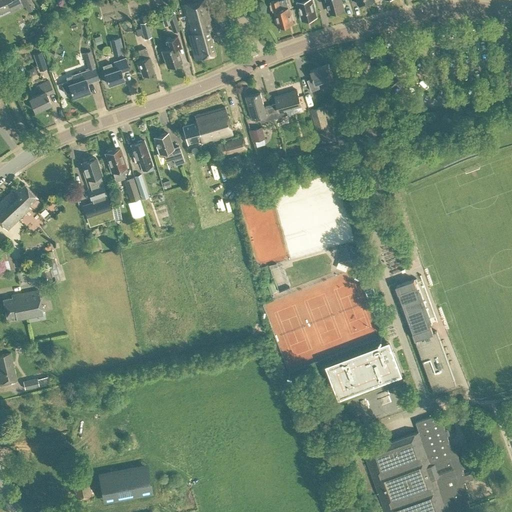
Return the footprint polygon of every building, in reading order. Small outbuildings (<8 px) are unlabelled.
[(0,0),(0,13),(9,9),(10,12),(23,6),(19,0),(0,0)] [(214,27),(206,0),(195,0),(183,3),(190,33),(189,33),(195,57),(215,52),(209,28),(214,27)] [(294,22),(287,0),(279,0),(273,0),(271,1),(272,3),(271,3),(272,8),(273,8),(274,10),(275,10),(279,26),(294,22)] [(298,0),(299,1),(304,18),(311,16),(312,17),(315,17),(316,15),(317,15),(315,6),(317,6),(314,0),(298,0)] [(327,0),(331,11),(337,10),(339,10),(343,9),(343,8),(344,8),(342,0),(327,0)] [(175,12),(168,14),(173,30),(180,28),(175,12)] [(148,20),(140,22),(145,38),(152,36),(148,20)] [(94,37),(96,44),(102,42),(100,35),(94,37)] [(181,45),(178,35),(167,39),(170,46),(161,49),(163,56),(165,56),(168,65),(169,65),(170,66),(177,64),(176,62),(181,61),(178,53),(180,53),(177,46),(181,45)] [(121,45),(120,37),(111,39),(113,47),(121,45)] [(149,56),(146,47),(139,49),(142,58),(137,60),(140,67),(141,67),(144,74),(154,70),(151,63),(152,63),(150,55),(149,56)] [(88,69),(79,72),(71,75),(73,81),(69,83),(68,80),(61,82),(65,92),(71,90),(73,96),(90,90),(87,82),(98,78),(90,50),(83,52),(88,69)] [(36,53),(33,54),(36,63),(45,60),(41,51),(36,53)] [(114,61),(115,64),(112,65),(110,62),(102,65),(109,83),(124,78),(121,70),(129,67),(125,57),(114,61)] [(333,77),(329,65),(311,71),(314,78),(308,80),(312,91),(320,88),(318,83),(333,77)] [(53,90),(48,80),(37,85),(40,92),(29,97),(35,110),(51,102),(47,93),(53,90)] [(277,102),(271,104),(275,118),(288,114),(286,109),(301,104),(297,90),(275,96),(277,102)] [(275,118),(271,104),(265,106),(261,91),(246,96),(253,118),(259,116),(261,122),(275,118)] [(344,107),(352,106),(351,94),(342,95),(344,107)] [(233,134),(225,105),(194,114),(196,121),(182,125),(187,144),(200,141),(201,143),(233,134)] [(329,125),(323,106),(311,109),(316,129),(329,125)] [(261,126),(249,129),(252,142),(265,138),(261,126)] [(166,133),(164,132),(162,133),(161,134),(155,137),(158,145),(157,146),(159,153),(164,151),(167,160),(173,158),(175,164),(184,161),(179,148),(174,150),(168,132),(166,133)] [(219,157),(246,149),(242,134),(223,140),(223,141),(216,144),(219,157)] [(300,141),(302,151),(315,148),(312,138),(300,141)] [(143,140),(141,139),(138,140),(137,142),(131,144),(134,152),(132,152),(135,160),(140,159),(142,167),(152,164),(149,156),(150,155),(144,140),(143,140)] [(126,177),(124,173),(123,168),(126,167),(119,147),(105,152),(110,165),(109,166),(113,176),(114,176),(116,180),(126,177)] [(238,153),(223,157),(225,165),(240,161),(238,153)] [(93,201),(82,204),(86,217),(111,209),(103,185),(101,180),(99,175),(102,174),(96,157),(94,158),(93,157),(90,158),(90,159),(83,162),(85,170),(84,171),(87,179),(88,179),(90,184),(92,188),(89,189),(93,201)] [(215,159),(201,163),(207,182),(221,178),(215,159)] [(141,173),(134,175),(141,198),(148,196),(141,173)] [(123,179),(130,201),(140,198),(133,176),(123,179)] [(169,179),(162,181),(165,188),(171,186),(169,179)] [(37,196),(25,183),(21,186),(18,183),(0,200),(0,222),(7,230),(31,207),(28,205),(37,196)] [(337,242),(349,240),(348,232),(336,234),(337,242)] [(356,267),(363,250),(346,244),(340,260),(356,267)] [(8,245),(0,246),(0,261),(3,273),(15,270),(8,245)] [(52,251),(46,252),(46,253),(48,260),(54,258),(52,251)] [(48,260),(47,260),(49,268),(56,266),(56,263),(54,258),(48,260)] [(48,265),(37,267),(41,282),(51,280),(48,265)] [(56,266),(49,268),(50,270),(51,276),(55,275),(58,274),(59,274),(56,266)] [(413,278),(395,285),(410,324),(411,329),(415,339),(434,392),(444,388),(454,385),(456,384),(439,337),(438,334),(437,331),(433,333),(432,329),(430,324),(413,278)] [(267,283),(270,293),(276,291),(273,281),(267,283)] [(375,315),(383,313),(373,287),(365,290),(375,315)] [(44,315),(39,290),(12,295),(12,297),(4,299),(7,317),(16,316),(17,320),(44,315)] [(339,394),(400,371),(388,342),(328,365),(339,394)] [(0,382),(16,379),(10,353),(0,355),(0,371),(0,373),(0,372),(0,382)] [(47,376),(37,379),(37,377),(23,381),(25,388),(39,385),(49,382),(47,376)] [(439,413),(432,416),(415,421),(418,430),(363,449),(385,511),(449,511),(456,510),(456,511),(458,511),(470,508),(467,498),(470,497),(464,481),(474,477),(471,470),(464,472),(462,468),(464,467),(463,462),(461,463),(457,451),(459,451),(457,445),(452,447),(447,435),(449,434),(447,429),(445,429),(439,413)] [(147,463),(97,472),(103,502),(152,493),(147,463)] [(76,498),(91,496),(87,476),(72,479),(76,498)]
